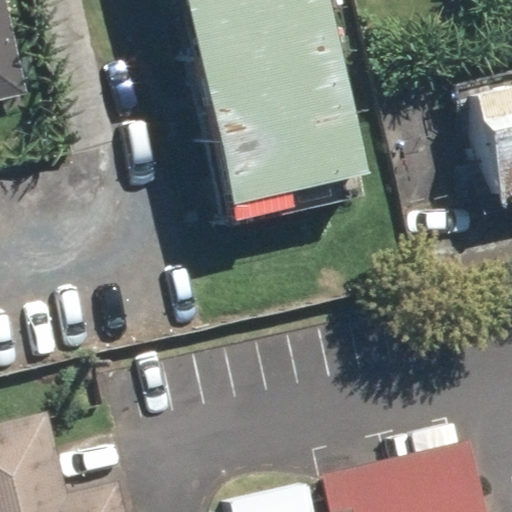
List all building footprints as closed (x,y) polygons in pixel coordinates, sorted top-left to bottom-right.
[(303,0),(160,0),(203,199),(340,170),(303,0)] [(0,27),(0,98),(17,94),(0,27)] [(511,60),(446,75),(474,200),(511,191),(511,60)] [(0,420),(0,511),(115,511),(106,469),(54,480),(39,412),(0,420)] [(334,506),(335,511),(475,511),(457,436),(324,467),(334,506)]
